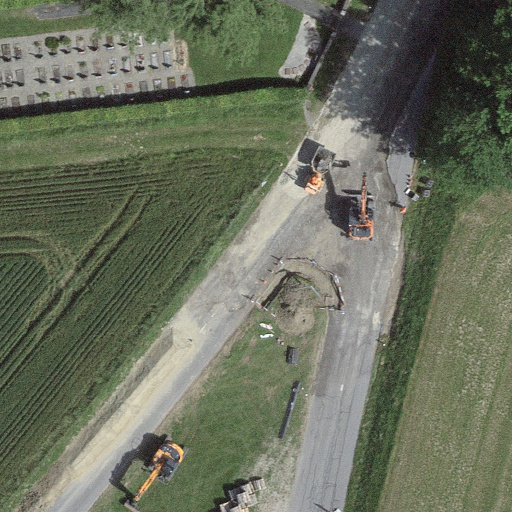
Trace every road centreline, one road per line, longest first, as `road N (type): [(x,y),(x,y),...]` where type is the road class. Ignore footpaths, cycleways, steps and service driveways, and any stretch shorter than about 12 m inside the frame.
road 1 (tertiary): [(366,125),(49,511)]
road 2 (unclassified): [(366,125),(359,284),(314,511)]
road 3 (tertiary): [(405,0),(366,125)]
